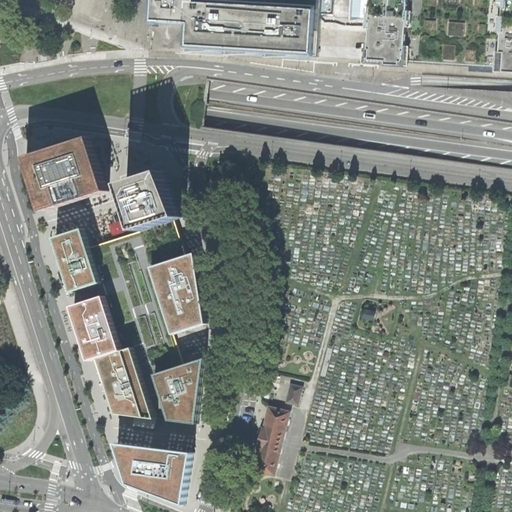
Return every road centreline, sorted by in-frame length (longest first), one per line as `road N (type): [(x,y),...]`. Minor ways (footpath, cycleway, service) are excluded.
road 1 (trunk): [(511,135),(101,79),(0,82)]
road 2 (trunk): [(0,109),(46,102),(208,114),(511,155)]
road 3 (primary): [(167,130),(511,178)]
road 4 (primary): [(511,117),(203,67)]
road 5 (primary): [(203,67),(107,66),(0,84)]
road 6 (primary): [(0,124),(37,110),(167,130)]
road 7 (secondary): [(57,386),(12,248)]
road 8 (secondary): [(98,504),(57,386)]
